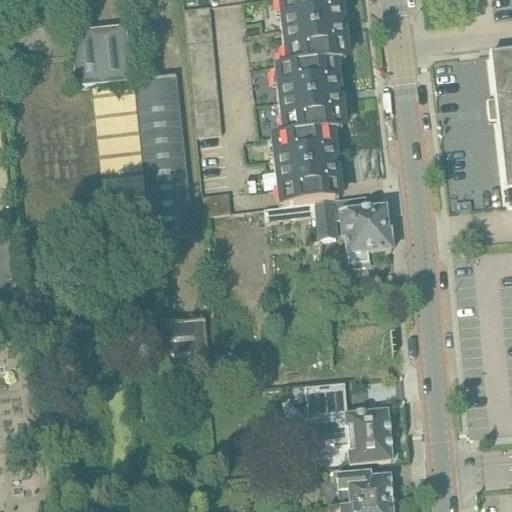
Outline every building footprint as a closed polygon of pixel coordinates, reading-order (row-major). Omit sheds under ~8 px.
[(283,210),(314,207),(334,204),(332,187),(340,186),(338,173),(330,174),(329,165),(337,164),(335,151),(327,152),(325,136),(336,135),(334,117),(343,116),(341,104),(334,104),(333,95),(340,94),(339,82),(330,83),(328,66),(341,65),(338,47),(346,46),(345,34),(337,35),(336,25),(344,24),(342,12),(334,13),(332,0),(291,0),(280,1),(283,19),(279,20),(285,70),(276,71),(278,88),(274,89),(280,139),(273,140),(275,157),(272,158),(276,192),(280,191),(283,210)] [(209,10),(183,13),(196,141),(221,138),(209,10)] [(127,30),(71,36),(76,92),(91,90),(131,84),(132,84),(127,30)] [(511,54),(488,57),(493,102),(488,102),(486,104),(488,123),(490,124),(496,124),(505,211),(511,209),(511,54)] [(439,62),(441,113),(462,112),(460,62),(439,62)] [(131,84),(148,243),(192,239),(175,79),(132,84),(131,84)] [(203,220),(223,218),(230,217),(228,198),(201,200),(203,220)] [(365,200),(334,204),(336,217),(339,217),(364,215),(366,214),(365,200)] [(335,242),(331,206),(316,209),(317,221),(318,243),(335,242)] [(316,209),(289,212),(291,224),(317,221),(316,209)] [(367,256),(391,254),(389,235),(386,236),(384,213),(366,214),(364,215),(339,217),(341,240),(344,240),(347,266),(353,271),(365,270),(368,266),(367,256)] [(6,244),(0,244),(0,271),(10,270),(6,244)] [(281,312),(267,314),(269,331),(283,329),(281,312)] [(210,375),(205,324),(157,328),(162,380),(210,375)] [(322,392),(305,393),(307,424),(305,424),(307,449),(347,445),(349,468),(390,464),(386,415),(346,419),(344,387),(321,389),(322,392)] [(338,511),(394,506),(393,491),(389,488),(389,479),(369,480),(369,476),(335,479),(338,511)]
